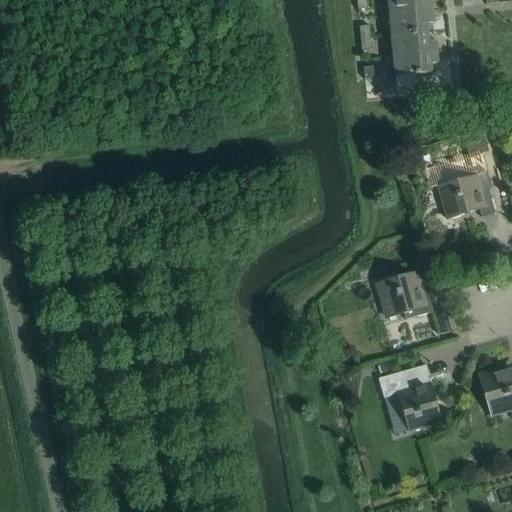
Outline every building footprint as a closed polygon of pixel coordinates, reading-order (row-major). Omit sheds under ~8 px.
[(366,0),(356,0),(357,11),(367,10),(366,0)] [(386,0),(388,17),(432,12),(431,1),(425,1),(424,0),(386,0)] [(390,36),(428,33),(427,24),(434,23),(432,12),(388,17),(390,36)] [(375,19),(377,43),(386,42),(384,18),(375,19)] [(360,39),(370,38),(369,26),(359,27),(360,39)] [(392,57),(436,53),(435,41),(429,42),(428,33),(390,36),(392,57)] [(370,38),(360,39),(361,51),(371,50),(370,38)] [(436,53),(392,57),(395,89),(415,88),(414,76),(432,74),(431,64),(437,64),(436,53)] [(373,67),(363,68),(364,80),(374,79),(373,67)] [(464,145),(468,159),(489,153),(485,139),(464,145)] [(495,214),(489,195),(487,190),(480,192),(476,176),(437,188),(447,221),(464,216),(463,212),(478,208),(481,218),(495,214)] [(416,273),(397,279),(376,284),(386,319),(402,315),(404,321),(432,313),(428,297),(423,299),(416,273)] [(426,366),(407,372),(377,380),(383,401),(396,397),(406,433),(442,423),(426,366)] [(511,376),(510,368),(479,377),(490,415),(511,408),(511,376)]
